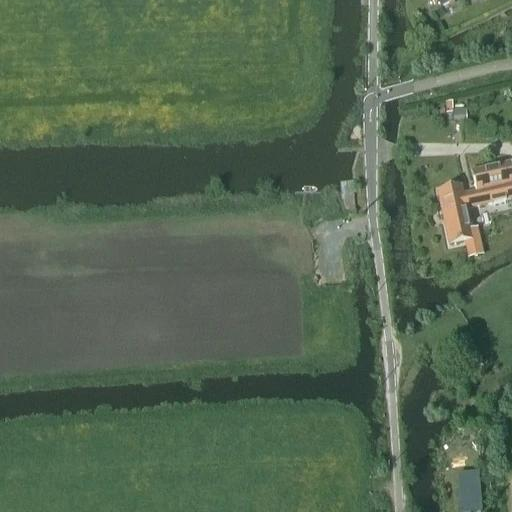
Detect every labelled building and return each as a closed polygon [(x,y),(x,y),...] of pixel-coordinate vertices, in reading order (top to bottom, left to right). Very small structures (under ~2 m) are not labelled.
[(434,0),(439,9),(455,0),(434,0)] [(452,114),(453,123),(466,122),(465,111),(452,112),(452,103),(446,103),(446,114),(452,114)] [(466,188),(439,194),(451,250),(467,246),(471,261),(483,259),(477,232),(474,232),(469,211),(511,202),(511,165),(474,173),(478,194),(467,196),(466,188)] [(466,373),(482,364),(467,336),(450,345),(466,373)] [(459,500),(459,511),(481,511),(477,474),(467,475),(469,500),(459,500)]
